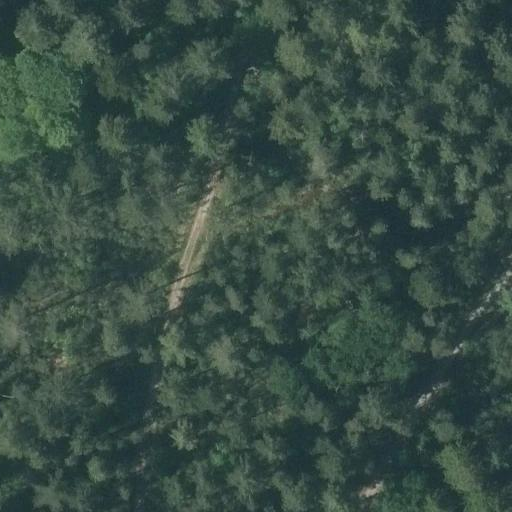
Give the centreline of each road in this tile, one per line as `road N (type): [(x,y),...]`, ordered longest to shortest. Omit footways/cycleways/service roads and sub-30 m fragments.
road 1 (track): [(261,0),(156,368),(140,465),(142,511)]
road 2 (track): [(357,511),(374,471),(511,266)]
